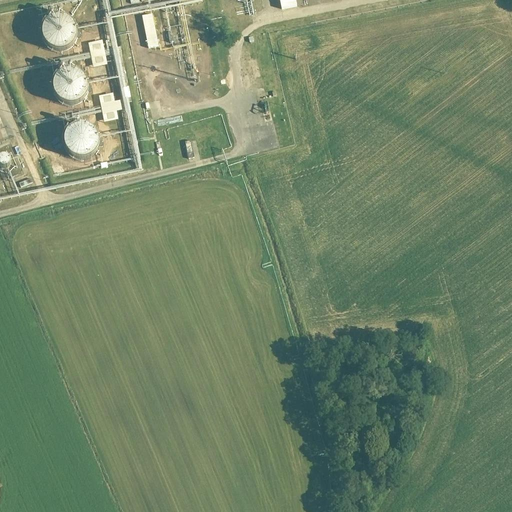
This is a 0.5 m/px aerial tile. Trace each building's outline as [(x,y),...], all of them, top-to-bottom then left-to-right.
[(297,0),(280,0),(283,9),(298,5),(297,0)] [(153,15),(143,17),(149,46),(159,44),(153,15)] [(42,38),(43,44),(46,49),(51,52),(56,54),(62,54),(68,52),(72,49),(76,44),(78,38),(77,32),(75,26),(70,22),(65,19),(59,18),(52,19),(47,23),(44,27),(42,33),(42,38)] [(51,92),(52,98),(56,103),(60,106),(66,108),(72,108),(77,106),(82,103),(85,98),(87,92),(86,86),(84,80),(80,75),(74,73),(68,72),(62,73),(57,77),(53,81),(51,87),(51,92)] [(63,146),(65,152),(68,156),(73,160),(78,162),(84,162),(89,160),(94,157),(98,152),(99,146),(99,139),(96,134),(92,129),(86,127),(80,126),(74,127),(69,131),(65,135),(63,140),(63,146)]
